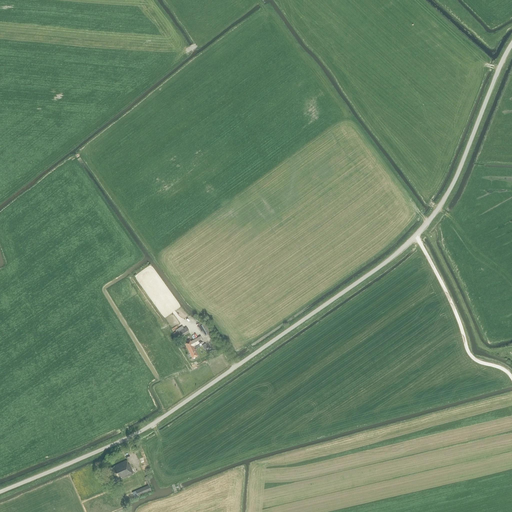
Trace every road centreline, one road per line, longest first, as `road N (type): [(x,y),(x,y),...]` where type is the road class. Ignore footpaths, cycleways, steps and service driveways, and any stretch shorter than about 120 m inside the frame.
road 1 (tertiary): [(0,491),(153,424),(413,238),(452,185),(511,43)]
road 2 (track): [(511,377),(471,357),(415,235)]
